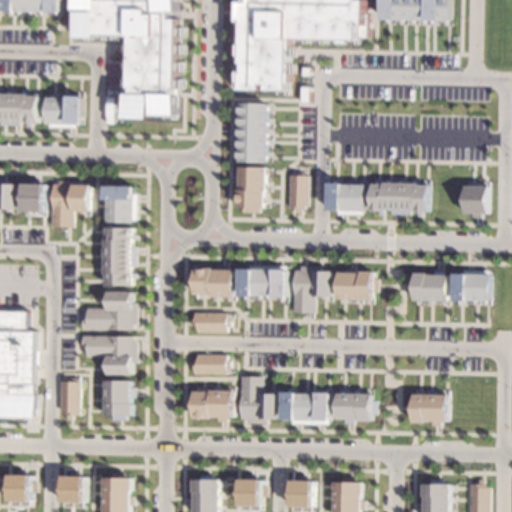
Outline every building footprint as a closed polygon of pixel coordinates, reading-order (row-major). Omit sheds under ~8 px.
[(0,0),(0,11),(63,12),(63,0),(0,0)] [(80,38),(80,0),(182,0),(182,11),(174,11),(174,18),(181,18),(181,114),(156,114),(155,117),(130,117),(131,93),(135,93),(135,87),(132,87),(133,34),(102,34),(101,38),(80,38)] [(243,89),(244,72),(246,72),(246,63),(244,63),(244,21),(241,21),(241,1),(253,2),(253,0),(369,0),(369,25),(361,25),(360,40),(292,39),(291,89),(243,89)] [(385,0),(454,0),(454,20),(385,19),(385,0)] [(0,94),(41,94),(41,121),(28,121),(28,120),(22,120),(22,124),(3,123),(3,119),(0,119),(0,94)] [(49,123),(50,97),(72,97),(72,96),(85,96),(85,123),(77,123),(77,127),(51,127),(51,123),(49,123)] [(108,123),(109,97),(117,98),(116,123),(108,123)] [(242,161),(242,159),(237,158),(237,138),(241,138),(241,135),(237,135),(238,105),(242,105),(242,102),(270,103),(269,161),(242,161)] [(241,167),(269,167),(268,191),(267,191),(266,207),(261,207),(261,212),(244,212),(244,207),(239,207),(239,189),(241,189),(241,167)] [(291,175),(311,176),(311,206),(307,205),(307,208),(304,208),(304,213),(298,213),(299,208),(291,208),(291,175)] [(0,224),(0,178),(7,179),(7,184),(18,184),(18,208),(1,208),(1,224),(0,224)] [(55,184),(54,225),(76,226),(76,210),(92,210),(92,185),(81,185),(81,181),(60,181),(60,184),(55,184)] [(332,210),(332,182),(345,183),(345,184),(367,185),(367,210),(332,210)] [(374,182),(431,183),(431,209),(418,209),(418,208),(412,208),(412,212),(393,212),(393,208),(386,208),(386,209),(374,209),(374,182)] [(24,211),(47,211),(48,183),(24,183),(24,211)] [(135,221),(109,221),(109,199),(108,199),(108,186),(135,186),(135,193),(139,193),(139,219),(135,219),(135,221)] [(466,213),(490,213),(491,186),(467,186),(466,213)] [(108,284),(108,227),(135,227),(135,240),(134,240),(134,246),(138,246),(138,266),(133,266),(133,272),(135,272),(135,284),(108,284)] [(295,313),(296,270),(302,270),(302,266),(321,266),(321,271),(334,271),(334,296),(317,296),(317,313),(295,313)] [(237,270),(236,297),(213,297),(213,295),(197,295),(197,290),(192,290),(192,273),(197,273),(197,268),(215,268),(215,270),(237,270)] [(243,296),(243,270),(276,271),(276,269),(291,269),(291,297),(243,296)] [(340,297),(340,272),(362,272),(362,271),(374,271),(374,279),(378,279),(378,292),(374,292),(374,298),(340,297)] [(415,300),(416,272),(429,272),(429,274),(450,275),(450,300),(415,300)] [(458,300),(458,273),(471,273),(471,275),(493,275),(493,301),(458,300)] [(84,329),(134,329),(134,323),(138,323),(138,304),(134,304),(134,291),(109,291),(109,307),(88,307),(88,317),(84,317),(84,329)] [(30,311),(0,310),(0,416),(36,417),(38,330),(30,330),(30,311)] [(229,313),(229,333),(199,332),(199,329),(196,329),(196,325),(192,325),(192,320),(196,320),(196,312),(229,313)] [(84,335),(134,335),(134,341),(139,342),(139,362),(134,362),(134,374),(108,373),(108,357),(88,357),(88,347),(84,347),(84,335)] [(228,354),(228,374),(198,374),(198,370),(195,370),(195,367),(191,367),(191,362),(195,362),(195,354),(228,354)] [(243,418),(243,376),(265,376),(265,393),(282,393),(282,418),(269,418),(269,422),(248,422),(248,418),(243,418)] [(63,381),(69,381),(69,379),(81,379),(81,382),(82,382),(82,414),(67,414),(67,412),(62,412),(63,381)] [(107,414),(107,380),(133,380),(133,403),(134,403),(134,414),(127,414),(127,419),(114,419),(114,414),(107,414)] [(195,391),(212,392),(212,390),(237,391),(236,417),(228,416),(228,420),(219,420),(219,416),(213,416),(213,418),(195,417),(195,391)] [(285,419),(286,393),(319,394),(319,392),(334,393),(333,420),(285,419)] [(339,418),(340,393),(373,393),(373,402),(378,402),(378,414),(373,413),(373,420),(361,420),(361,419),(356,419),(356,423),(346,423),(346,418),(339,418)] [(416,394),(449,394),(449,420),(443,420),(442,425),(434,425),(434,420),(428,420),(428,422),(415,422),(416,394)] [(11,505),(34,505),(34,475),(11,474),(11,505)] [(88,476),(65,475),(64,502),(87,502),(88,476)] [(221,480),(221,511),(195,511),(195,491),(194,491),(194,480),(201,480),(201,475),(214,475),(214,480),(221,480)] [(105,511),(105,477),(134,478),(134,490),(132,490),(132,496),(136,496),(136,504),(132,504),(132,511),(105,511)] [(241,506),(265,506),(265,495),(266,495),(267,479),(241,479),(241,506)] [(316,507),(316,481),(293,480),(292,507),(316,507)] [(472,511),(473,484),(480,484),(480,480),(487,480),(487,484),(489,484),(489,487),(492,487),(492,511),(472,511)] [(336,511),(337,482),(365,482),(365,495),(364,495),(364,501),(367,501),(367,509),(364,509),(364,511),(336,511)] [(426,511),(426,496),(425,496),(425,484),(453,484),(453,511),(426,511)]
